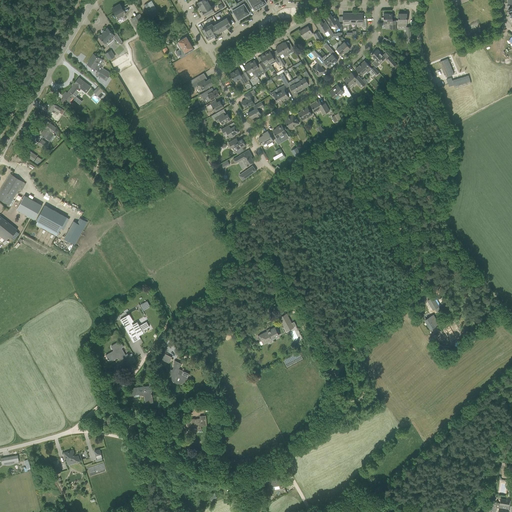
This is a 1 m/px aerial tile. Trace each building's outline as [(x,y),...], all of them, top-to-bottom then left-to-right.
[(260,7),(256,0),(244,0),(249,6),(251,4),(255,10),(256,9),(257,10),(260,8),(259,7),(260,7)] [(144,6),(151,17),(158,12),(151,1),(144,6)] [(199,6),(202,11),(211,6),(210,6),(208,2),(199,6)] [(120,4),(112,8),(115,13),(116,15),(118,19),(126,15),(123,10),(122,8),(120,4)] [(237,5),(238,7),(244,17),(249,13),(244,4),(240,6),(239,4),(237,5)] [(202,11),(204,15),(213,10),(211,6),(210,6),(211,6),(202,11)] [(238,7),(235,9),(233,6),(231,8),(238,20),(244,17),(238,7)] [(130,19),(136,30),(146,24),(144,21),(140,14),(130,19)] [(341,26),(339,22),(336,18),(334,15),(332,17),(331,14),(325,18),(330,26),(331,26),(331,27),(335,27),(337,29),(341,26)] [(383,14),(383,24),(384,24),(384,27),(389,27),(389,29),(396,29),(396,25),(396,20),(392,20),(392,14),(383,14)] [(398,14),(398,19),(398,26),(402,26),(407,26),(406,14),(398,14)] [(227,18),(222,20),(227,28),(231,25),(227,18)] [(222,20),(217,23),(222,31),(227,28),(222,20)] [(333,34),(330,29),(327,25),(325,21),(323,23),(321,20),(316,24),(319,28),(321,32),(323,31),(325,33),(327,31),(331,38),(332,37),(334,36),(333,34)] [(217,23),(213,26),(217,33),(222,31),(217,23)] [(217,33),(213,26),(212,24),(202,29),(205,35),(208,40),(213,37),(214,36),(215,35),(215,36),(218,34),(217,33)] [(107,28),(99,36),(102,40),(106,44),(108,41),(109,42),(112,39),(112,38),(114,35),(115,36),(114,38),(116,40),(116,41),(116,42),(116,43),(117,43),(118,43),(119,43),(119,42),(120,44),(121,45),(123,43),(122,42),(112,26),(109,29),(107,28)] [(299,31),(304,39),(312,34),(308,26),(299,31)] [(313,34),(316,38),(318,41),(322,38),(318,31),(313,34)] [(183,48),(175,52),(178,56),(179,55),(181,59),(190,53),(188,50),(192,47),(186,37),(179,42),(183,48)] [(280,44),(287,55),(287,57),(289,56),(288,54),(289,54),(287,51),(289,49),(291,53),(295,51),(291,44),(288,46),(285,42),(284,43),(283,42),(280,44)] [(344,42),(340,45),(346,52),(346,53),(348,52),(347,51),(350,48),(347,44),(344,42)] [(284,57),(287,55),(280,44),(277,46),(277,47),(275,48),(280,55),(282,54),(284,57)] [(346,52),(340,45),(336,49),(338,51),(341,55),(344,52),(344,53),(346,52)] [(372,63),(376,67),(380,64),(377,61),(378,60),(380,58),(382,60),(385,58),(377,49),(374,52),(374,51),(373,53),(371,55),(374,58),(373,59),(374,61),(373,62),(373,61),(372,63)] [(105,54),(109,60),(114,56),(111,50),(105,54)] [(268,52),(265,53),(271,65),(276,62),(278,64),(280,63),(277,58),(275,54),(272,55),(270,51),(268,52)] [(192,54),(191,53),(190,53),(181,59),(176,62),(178,66),(184,62),(183,62),(186,60),(189,65),(198,60),(195,54),(192,56),(192,55),(192,54)] [(262,61),(260,63),(263,69),(269,66),(270,69),(272,67),(271,65),(265,53),(261,55),(262,56),(260,57),(262,61)] [(93,54),(87,64),(92,67),(94,69),(98,71),(100,68),(98,67),(102,60),(100,59),(97,57),(93,54)] [(332,54),(328,58),(333,64),(338,60),(332,54)] [(394,66),(397,70),(399,68),(389,57),(386,60),(393,67),(394,66)] [(318,60),(317,58),(314,60),(317,64),(312,69),(317,74),(316,75),(319,77),(322,74),(324,71),(320,67),(323,65),(319,61),(318,60)] [(333,64),(328,58),(323,61),(329,68),(333,64)] [(252,61),(249,63),(256,74),(263,69),(260,63),(257,64),(254,60),(253,61),(252,61)] [(355,69),(361,76),(366,71),(367,73),(371,70),(376,75),(379,73),(374,67),(371,68),(364,61),(355,69)] [(197,75),(205,70),(202,64),(199,66),(199,64),(198,62),(182,72),(185,76),(191,72),(190,72),(193,70),(197,75)] [(243,72),(244,73),(248,80),(251,78),(250,76),(253,75),(256,74),(249,63),(246,64),(246,65),(244,66),(246,69),(243,71),(243,72)] [(98,71),(96,74),(106,81),(110,74),(100,68),(98,71)] [(248,80),(244,73),(241,75),(240,74),(238,69),(230,74),(234,81),(239,78),(242,84),(247,82),(248,81),(247,80),(248,80)] [(297,77),(300,81),(304,88),(307,86),(309,85),(306,80),(310,78),(306,71),(302,73),(304,78),(302,79),(300,76),(297,77)] [(364,82),(362,80),(358,75),(356,77),(351,72),(346,77),(346,78),(344,80),(349,86),(352,83),(354,85),(356,83),(361,88),(363,86),(365,88),(367,86),(365,84),(366,84),(364,82)] [(279,74),(285,85),(288,83),(282,73),(279,74)] [(190,81),(194,87),(199,85),(202,90),(204,89),(205,90),(209,87),(213,84),(210,78),(206,81),(204,78),(202,80),(199,76),(190,81)] [(62,96),(66,99),(69,101),(72,98),(74,99),(79,92),(77,90),(79,87),(86,93),(90,87),(83,81),(79,78),(74,84),(75,84),(73,87),(67,93),(66,92),(62,96)] [(295,79),(292,80),(299,91),(304,88),(300,81),(297,83),(295,79)] [(299,91),(292,80),(290,82),(292,85),(289,86),(294,94),(295,92),(296,93),(299,91)] [(282,91),(279,92),(284,101),(287,99),(287,98),(289,97),(286,92),(288,91),(286,86),(285,85),(280,87),(282,91)] [(348,90),(345,85),(341,88),(338,85),(329,92),(334,98),(338,95),(339,96),(342,94),(344,97),(346,95),(347,98),(351,95),(348,90)] [(98,87),(94,92),(101,99),(106,94),(98,87)] [(206,98),(208,101),(211,100),(215,97),(220,95),(216,89),(212,92),(210,89),(206,91),(200,94),(203,99),(206,98)] [(284,101),(279,92),(276,94),(274,91),(269,94),(273,100),(275,98),(278,103),(280,102),(281,103),(284,101)] [(246,99),(241,102),(245,108),(249,106),(254,103),(252,100),(254,99),(250,92),(248,93),(244,95),(246,99)] [(223,107),(220,100),(217,102),(215,100),(210,103),(211,104),(207,106),(208,109),(210,108),(210,109),(213,108),(215,111),(219,109),(223,107)] [(316,102),(316,101),(310,104),(315,112),(320,109),(323,114),(329,111),(328,107),(325,103),(322,105),(319,100),(316,102)] [(50,101),(46,108),(50,111),(51,112),(53,109),(59,113),(62,109),(55,105),(56,105),(54,104),(50,101)] [(261,114),(258,109),(263,105),(261,101),(253,106),(254,109),(248,113),(251,119),(257,116),(258,116),(261,114)] [(302,111),(298,113),(302,121),(312,115),(307,106),(301,110),(302,111)] [(231,120),(227,114),(225,115),(223,112),(220,114),(219,111),(212,116),(214,120),(215,119),(217,122),(220,121),(222,125),(231,120)] [(288,117),(288,118),(284,120),(289,129),(299,123),(293,114),(288,117)] [(45,128),(40,135),(49,141),(54,134),(52,133),(56,128),(46,121),(42,126),(45,128)] [(227,133),(230,138),(234,135),(238,133),(234,126),(230,128),(229,125),(221,129),(224,134),(227,133)] [(276,128),(273,131),(275,134),(274,135),(276,138),(277,138),(280,136),(282,139),(283,139),(285,138),(288,137),(286,133),(281,125),(276,128)] [(263,135),(258,138),(263,147),(273,141),(270,136),(267,131),(262,134),(263,135)] [(228,143),(231,148),(234,147),(236,151),(246,145),(242,139),(238,141),(236,138),(230,142),(228,143)] [(38,144),(44,149),(48,144),(41,139),(38,144)] [(297,147),(291,150),(295,157),(301,154),(297,147)] [(30,153),(31,152),(29,150),(25,155),(33,161),(37,156),(34,154),(34,155),(30,153)] [(249,154),(250,153),(248,150),(240,155),(233,159),(235,163),(242,159),(246,166),(254,162),(249,154)] [(238,175),(242,181),(256,171),(252,165),(238,175)] [(0,190),(0,199),(9,205),(23,182),(10,174),(0,190)] [(126,178),(118,182),(121,187),(123,185),(128,193),(133,190),(126,178)] [(24,198),(17,210),(31,218),(34,220),(42,206),(25,196),(24,198)] [(67,217),(44,205),(36,220),(38,221),(36,225),(41,228),(43,224),(58,233),(67,217)] [(0,235),(6,240),(8,237),(10,238),(17,230),(0,215),(0,235)] [(84,227),(87,222),(80,219),(78,223),(84,227)] [(427,301),(433,310),(438,307),(432,298),(427,301)] [(279,317),(284,327),(291,323),(286,314),(279,317)] [(425,320),(430,329),(438,324),(433,315),(425,320)] [(138,333),(149,327),(146,322),(139,326),(137,322),(132,325),(133,326),(131,327),(126,316),(120,319),(131,338),(136,335),(137,338),(140,337),(138,333)] [(258,337),(260,341),(262,339),(264,343),(278,336),(275,328),(258,337)] [(224,332),(223,332),(223,334),(222,334),(224,337),(226,336),(232,333),(230,329),(227,330),(226,329),(223,330),(224,332)] [(106,355),(107,358),(110,362),(115,359),(117,358),(118,358),(121,357),(123,361),(129,357),(127,354),(125,355),(121,348),(123,347),(121,343),(119,345),(118,342),(111,346),(114,351),(106,355)] [(161,359),(169,363),(171,357),(163,353),(161,359)] [(186,381),(189,374),(181,370),(181,371),(178,370),(181,364),(175,361),(173,365),(175,365),(172,370),(171,369),(169,373),(171,373),(169,376),(173,378),(172,380),(173,380),(173,381),(174,381),(174,382),(175,382),(176,382),(177,382),(178,382),(179,381),(180,381),(180,380),(181,379),(181,378),(186,381)] [(129,389),(129,396),(135,395),(135,397),(139,397),(139,395),(144,395),(145,403),(153,402),(152,396),(151,391),(154,390),(153,383),(149,383),(149,386),(138,387),(134,388),(129,389)] [(186,420),(186,423),(186,428),(196,427),(196,430),(201,430),(201,426),(207,426),(206,416),(200,416),(200,419),(194,419),(186,420)] [(73,459),(74,462),(79,461),(78,455),(75,456),(73,450),(64,453),(67,461),(73,459)] [(3,463),(4,465),(15,463),(14,456),(1,458),(2,464),(3,463)] [(90,476),(106,472),(103,462),(87,467),(90,476)] [(271,483),(271,487),(279,486),(278,478),(269,479),(269,476),(266,476),(267,482),(270,482),(270,484),(271,483)] [(247,489),(248,493),(249,496),(256,494),(254,487),(247,489)] [(497,511),(507,511),(508,506),(510,507),(511,500),(500,498),(497,511)]
